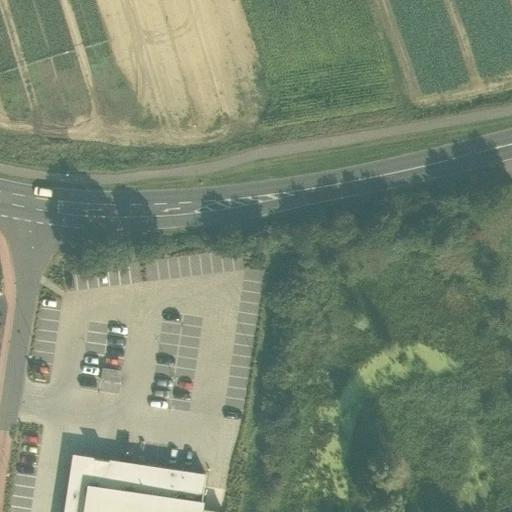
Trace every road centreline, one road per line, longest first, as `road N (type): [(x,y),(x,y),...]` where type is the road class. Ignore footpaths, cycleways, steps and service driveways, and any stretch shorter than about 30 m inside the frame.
road 1 (secondary): [(511,144),(210,206),(116,211),(36,204)]
road 2 (residential): [(36,204),(0,452)]
